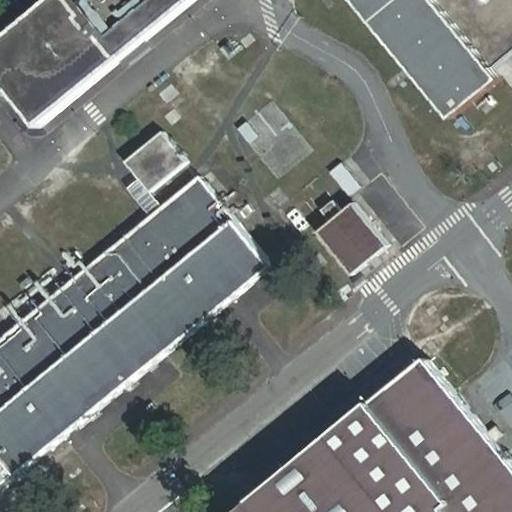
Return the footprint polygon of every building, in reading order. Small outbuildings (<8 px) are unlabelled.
[(511,0),(366,0),(461,117),(505,82),(484,55),(511,32),(511,0)] [(171,134),(136,161),(158,191),(195,163),(171,134)] [(332,171),(349,196),(364,186),(347,161),(332,171)] [(0,495),(278,267),(208,178),(0,347),(0,495)] [(396,241),(366,205),(327,237),(356,273),(396,241)] [(511,511),(511,453),(436,367),(247,511),(511,511)]
